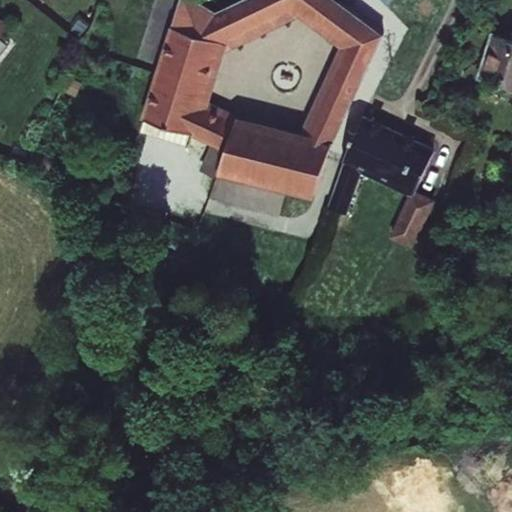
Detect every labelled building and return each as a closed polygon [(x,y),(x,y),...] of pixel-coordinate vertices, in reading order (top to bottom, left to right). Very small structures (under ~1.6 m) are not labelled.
[(296,0),(173,0),(152,73),(198,87),(216,25),(297,3),(296,0)] [(337,10),(327,0),(296,0),(297,3),(216,25),(218,34),(296,12),(314,31),(337,10)] [(354,27),(337,10),(314,31),(336,54),(296,150),(230,129),(222,153),(220,157),(213,177),(307,207),(322,159),(370,45),(354,27)] [(511,44),(488,37),(475,79),(511,91),(511,44)] [(198,87),(152,73),(136,126),(182,140),(220,157),(222,153),(230,129),(190,112),(198,87)] [(182,140),(136,126),(130,145),(176,159),(182,140)] [(341,169),(326,207),(338,212),(354,173),(399,192),(382,236),(403,244),(421,200),(408,195),(422,155),(353,126),(349,133),(335,167),(341,169)] [(473,178),(448,261),(501,281),(511,248),(511,147),(485,138),(473,178)] [(511,248),(501,281),(511,285),(511,248)]
